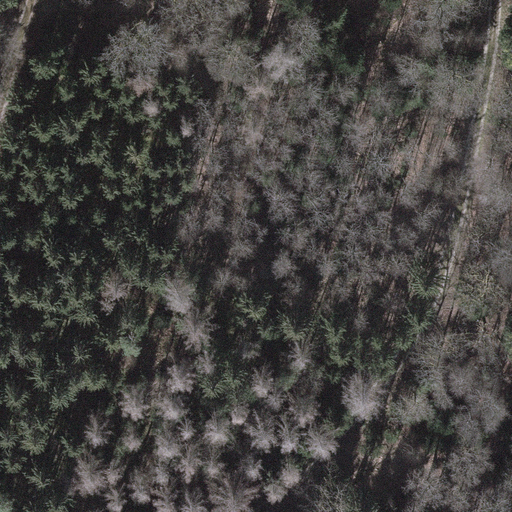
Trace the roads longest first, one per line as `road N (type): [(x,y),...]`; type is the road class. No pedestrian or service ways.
road 1 (track): [(232,511),(314,463),(410,349),(472,179),(511,15)]
road 2 (track): [(34,0),(0,131)]
